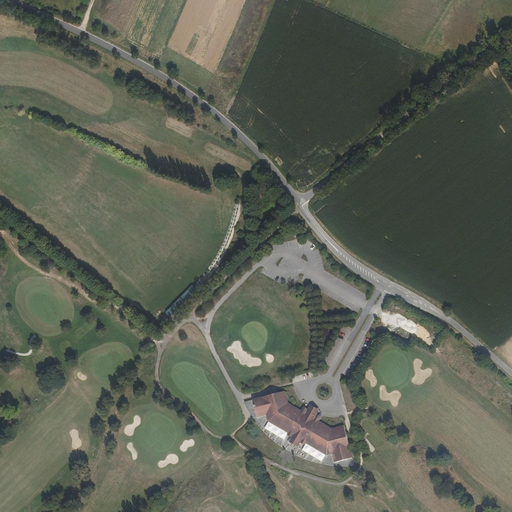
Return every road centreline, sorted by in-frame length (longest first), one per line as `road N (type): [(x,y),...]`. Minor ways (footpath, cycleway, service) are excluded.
road 1 (track): [(0,213),(160,343),(159,386),(200,424),(231,438),(246,424),(242,407)]
road 2 (unclassified): [(299,205),(217,115),(181,88),(6,0)]
road 3 (unclassified): [(511,376),(438,314),(340,253),(299,205)]
road 4 (unclassified): [(299,205),(472,64),(511,41)]
road 5 (track): [(231,438),(266,460),(340,485),(362,453),(337,397)]
road 6 (track): [(53,511),(92,477),(115,413),(157,359)]
road 7 (track): [(511,424),(431,345),(375,311)]
